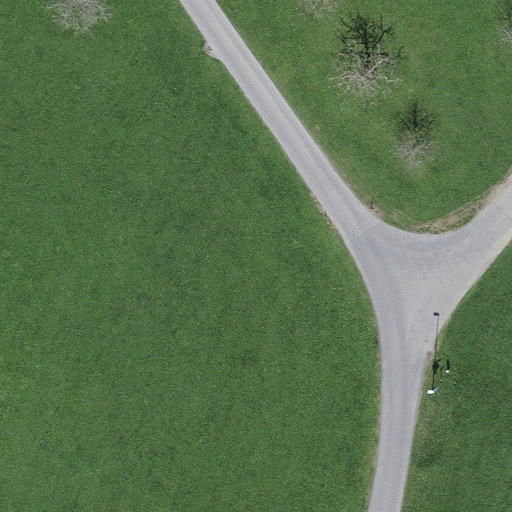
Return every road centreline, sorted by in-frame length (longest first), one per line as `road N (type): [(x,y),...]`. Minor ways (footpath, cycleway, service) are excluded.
road 1 (unclassified): [(401,331),(371,252),(196,0)]
road 2 (unclassified): [(381,511),(398,414),(401,331)]
road 3 (residential): [(401,331),(511,209)]
